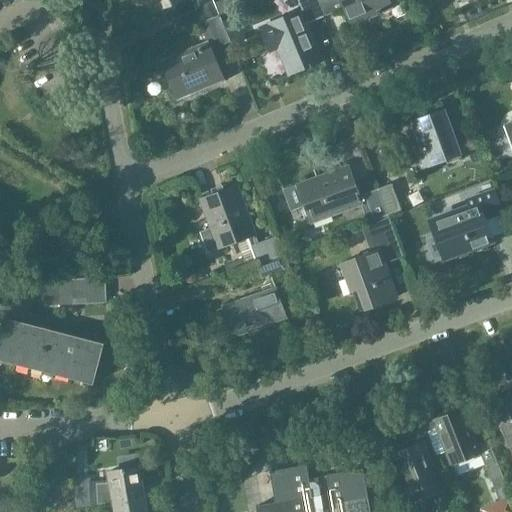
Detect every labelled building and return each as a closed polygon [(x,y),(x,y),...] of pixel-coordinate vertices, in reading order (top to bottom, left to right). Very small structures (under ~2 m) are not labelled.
[(149,0),(154,10),(179,0),(149,0)] [(222,1),(214,4),(219,17),(227,14),(232,12),(227,0),(224,0),(222,1)] [(315,0),(298,0),(303,12),(301,13),(301,11),(260,28),(270,53),(279,49),(290,75),(320,62),(305,26),(323,18),(315,0)] [(315,0),(323,18),(344,10),(351,27),(393,9),(389,0),(315,0)] [(171,37),(199,26),(219,17),(214,4),(166,23),(171,37)] [(219,17),(199,26),(206,42),(160,62),(165,74),(166,73),(177,100),(211,86),(209,81),(221,77),(224,83),(226,82),(213,51),(231,44),(226,32),(225,29),(222,22),(219,17)] [(232,17),(222,22),(225,29),(226,32),(231,44),(233,47),(243,42),(232,17)] [(412,123),(421,148),(414,150),(422,171),(462,156),(454,134),(460,132),(455,118),(448,120),(444,111),(412,123)] [(498,176),(495,167),(487,170),(491,178),(498,176)] [(388,217),(378,190),(359,197),(348,168),(284,191),(291,210),(306,204),(314,225),(362,207),(368,224),(388,217)] [(391,185),(378,190),(388,217),(390,216),(400,213),(401,212),(391,185)] [(489,185),(480,188),(482,194),(491,191),(489,185)] [(207,253),(248,238),(256,236),(238,187),(200,201),(210,229),(200,233),(207,253)] [(496,193),(495,193),(488,196),(487,193),(464,201),(466,207),(433,219),(448,259),(493,242),(485,221),(496,218),(496,216),(504,213),(496,193)] [(402,220),(400,213),(390,216),(393,226),(399,224),(402,220)] [(350,295),(359,292),(366,310),(396,299),(384,266),(403,259),(389,219),(368,227),(362,229),(365,239),(370,253),(338,265),(350,295)] [(250,247),(257,265),(284,255),(277,237),(258,244),(256,236),(248,238),(251,247),(250,247)] [(296,264),(298,263),(300,262),(301,259),(300,256),(298,254),(296,254),(293,254),(291,256),(291,259),(291,261),(293,263),(296,264)] [(284,255),(257,265),(262,279),(289,270),(284,255)] [(247,269),(244,259),(225,266),(228,275),(247,269)] [(106,279),(72,281),(72,293),(106,291),(106,279)] [(59,288),(59,294),(60,300),(60,306),(73,306),(72,293),(72,281),(59,281),(59,288)] [(223,309),(234,337),(286,318),(276,289),(223,309)] [(72,293),(73,306),(107,304),(106,291),(72,293)] [(0,331),(0,361),(93,385),(104,345),(3,319),(0,331)] [(511,399),(491,409),(510,449),(511,453),(511,399)] [(433,421),(451,468),(481,456),(463,410),(433,421)] [(368,433),(352,436),(354,450),(370,447),(368,433)] [(402,490),(409,507),(441,495),(430,468),(433,466),(423,442),(395,453),(408,487),(402,490)] [(496,461),(484,466),(496,492),(506,488),(507,488),(496,461)] [(370,511),(363,469),(326,475),(326,477),(309,480),(306,465),(269,471),(275,504),(256,507),(257,511),(370,511)] [(92,506),(113,503),(144,497),(139,468),(108,473),(109,483),(96,484),(96,492),(91,492),(92,506)] [(92,507),(92,506),(91,492),(90,480),(76,481),(77,507),(92,507)] [(499,501),(488,505),(490,511),(511,511),(511,501),(507,488),(506,488),(496,492),(499,501)] [(146,511),(144,497),(113,503),(114,511),(146,511)]
